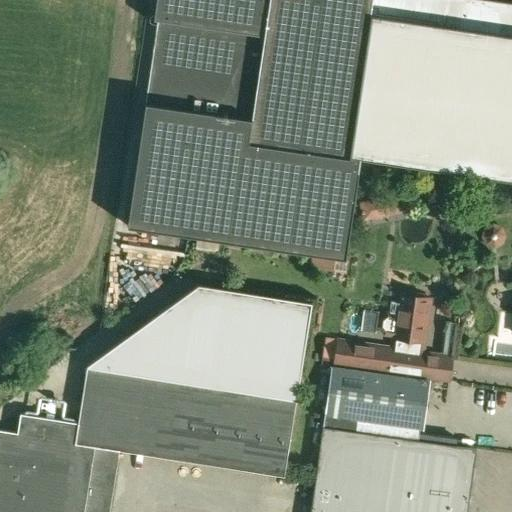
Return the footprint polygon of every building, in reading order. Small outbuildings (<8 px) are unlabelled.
[(413,0),(156,0),(153,19),(157,20),(145,103),(127,226),(345,259),(360,158),(511,180),(511,3),(486,0),(438,0),(438,4),(413,0)] [(0,511),(108,511),(118,451),(284,477),(312,302),(198,284),(87,365),(87,366),(78,423),(20,414),(17,432),(0,429),(0,511)] [(392,348),(406,350),(422,353),(424,343),(430,298),(400,294),(397,313),(388,312),(381,317),(380,326),(385,333),(394,334),(392,348)] [(364,344),(338,341),(335,364),(449,380),(452,357),(422,353),(406,350),(392,348),(364,344)] [(357,420),(422,429),(428,380),(331,367),(323,427),(346,430),(356,419),(356,420),(357,420)] [(346,430),(323,427),(310,511),(466,511),(476,449),(346,430)]
